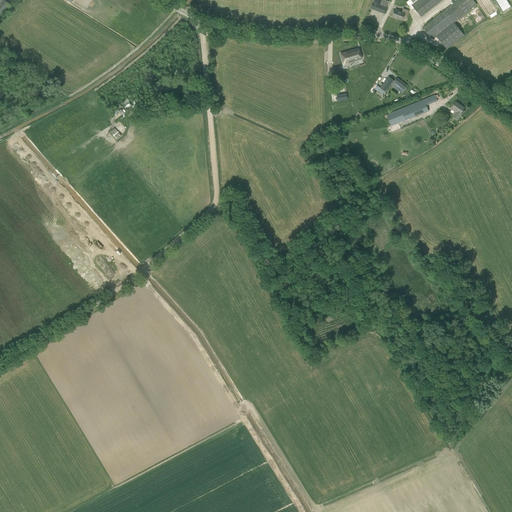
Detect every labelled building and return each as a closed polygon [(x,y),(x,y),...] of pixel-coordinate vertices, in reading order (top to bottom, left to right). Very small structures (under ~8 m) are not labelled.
[(0,0),(0,17),(10,4),(9,3),(4,0),(0,0)] [(386,8),(380,5),(381,0),(374,0),(373,3),(372,3),(370,9),(384,14),(386,8)] [(421,17),(425,14),(442,0),(409,0),(406,2),(412,9),(414,8),(421,17)] [(437,37),(454,23),(477,5),(472,0),(458,0),(424,28),(433,40),(437,37)] [(395,9),(393,17),(402,21),(403,18),(406,19),(409,11),(403,9),(402,12),(395,9)] [(464,35),(454,23),(437,37),(447,49),(464,35)] [(340,55),(342,60),(343,64),(361,59),(358,49),(349,51),(349,52),(340,55)] [(381,87),(380,88),(385,91),(391,84),(402,93),(402,92),(404,90),(407,86),(397,78),(395,82),(389,77),(386,81),(381,87)] [(420,102),(401,109),(386,115),(390,125),(389,125),(390,127),(405,121),(424,113),(428,111),(426,105),(437,101),(435,95),(420,102)] [(456,102),(453,106),(451,109),(456,113),(453,117),(458,120),(462,114),(461,113),(464,108),(456,102)]
